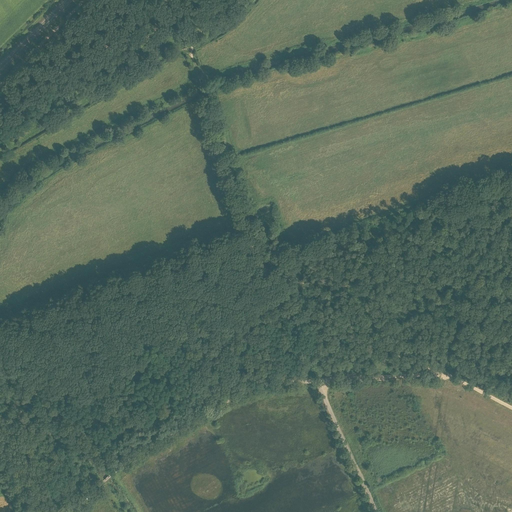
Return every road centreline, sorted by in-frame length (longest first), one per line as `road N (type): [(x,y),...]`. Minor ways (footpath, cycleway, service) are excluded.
road 1 (unclassified): [(72,511),(114,471),(238,395),(272,384),(319,385)]
road 2 (track): [(264,254),(511,169)]
road 3 (track): [(187,49),(264,254)]
road 4 (track): [(187,49),(0,151)]
road 5 (unclassified): [(375,511),(319,385)]
road 6 (unclassified): [(86,0),(0,86)]
